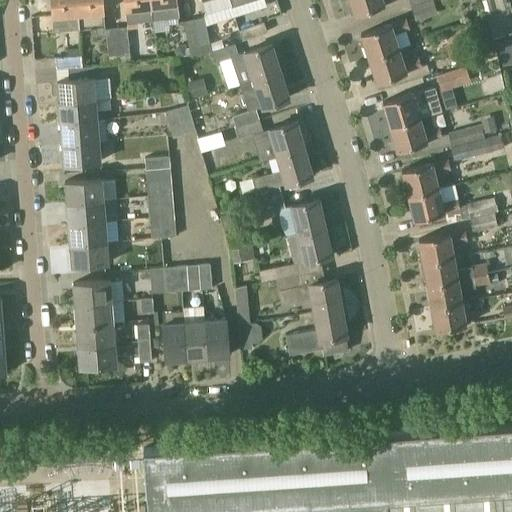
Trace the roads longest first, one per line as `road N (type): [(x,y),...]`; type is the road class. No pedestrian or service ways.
road 1 (residential): [(44,405),(11,0)]
road 2 (residential): [(393,377),(364,217),(298,0)]
road 3 (residential): [(44,405),(393,377)]
road 4 (residential): [(393,377),(511,356)]
